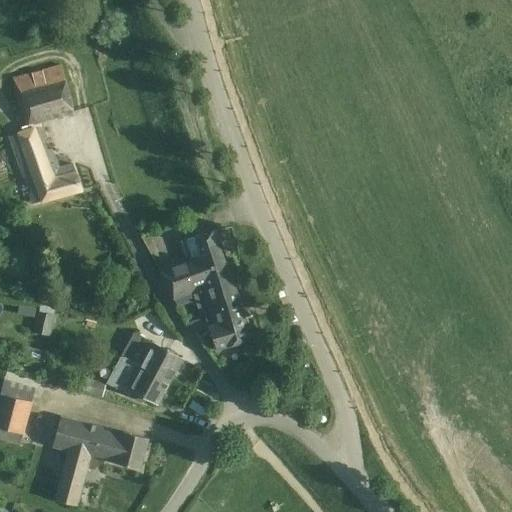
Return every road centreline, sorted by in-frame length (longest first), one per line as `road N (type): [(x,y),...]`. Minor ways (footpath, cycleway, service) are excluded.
road 1 (unclassified): [(345,467),(346,424),(332,381),(254,200),(191,0)]
road 2 (unclassified): [(168,511),(231,420),(261,414),(291,425),(345,467)]
